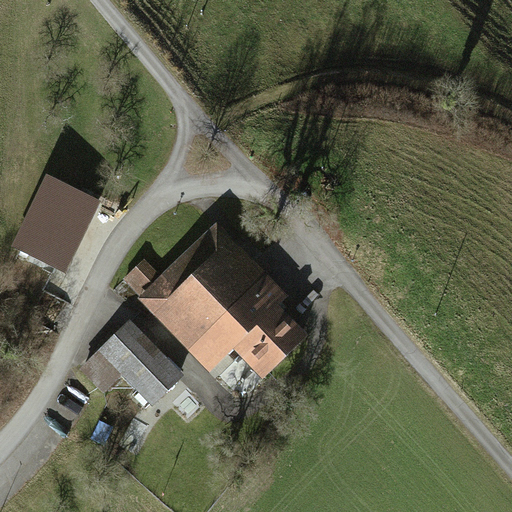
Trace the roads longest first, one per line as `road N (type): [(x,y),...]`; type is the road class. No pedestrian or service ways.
road 1 (unclassified): [(0,449),(33,418),(119,236),(164,191),(210,185),(254,188),(289,212),(511,464)]
road 2 (track): [(105,0),(254,188)]
